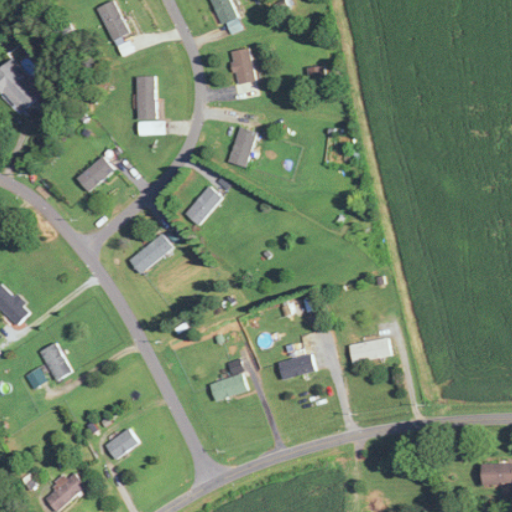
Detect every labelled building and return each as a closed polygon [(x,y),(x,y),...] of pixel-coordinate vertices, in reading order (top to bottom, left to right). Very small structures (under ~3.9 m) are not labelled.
[(108,0),(98,5),(120,55),(133,49),(125,33),(129,31),(115,0),(108,0)] [(243,27),(231,0),(211,0),(221,23),(226,21),(231,32),(243,27)] [(255,79),(251,45),(230,48),(233,70),(236,70),(238,82),(255,79)] [(0,65),(0,91),(21,112),(44,88),(10,56),(0,65)] [(156,117),(155,74),(136,74),(138,118),(156,117)] [(164,119),(138,120),(139,133),(165,132),(164,119)] [(230,161),(247,165),(249,154),(253,155),(259,130),(238,125),(230,161)] [(76,176),(88,190),(114,168),(102,154),(76,176)] [(185,212),(199,224),(223,195),(209,183),(185,212)] [(173,245),(162,231),(129,258),(141,272),(173,245)] [(32,308),(16,293),(15,295),(0,281),(0,280),(0,306),(17,323),(32,308)] [(391,355),(389,337),(349,341),(351,360),(391,355)] [(40,349),(57,378),(73,369),(55,340),(40,349)] [(316,371),(312,352),(278,359),(282,377),(316,371)] [(244,369),(240,357),(228,360),(231,373),(244,369)] [(33,387),(47,379),(39,365),(25,373),(33,387)] [(209,382),(215,400),(248,389),(242,371),(209,382)] [(139,441),(129,426),(104,443),(115,458),(139,441)] [(511,481),(511,461),(482,462),(482,482),(511,481)] [(54,481),(58,485),(40,501),(49,511),(56,511),(86,484),(73,471),(67,477),(63,473),(54,481)]
